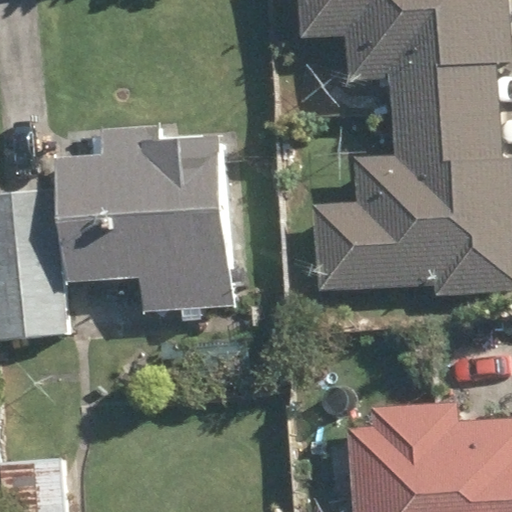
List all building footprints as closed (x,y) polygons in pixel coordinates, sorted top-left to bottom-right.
[(511,0),(323,0),(325,44),(369,42),(370,86),(413,85),(414,119),(511,115),(511,0)] [(511,115),(414,119),(416,162),(377,164),(378,209),(333,211),(337,294),(452,290),(452,299),(511,297),(511,115)] [(160,285),(161,313),(253,310),(249,146),(189,148),(189,135),(130,137),(131,163),(88,166),(92,287),(160,285)] [(0,205),(0,234),(8,348),(85,343),(77,201),(0,205)] [(3,358),(3,376),(13,376),(13,358),(3,358)] [(370,434),(374,511),(511,511),(511,425),(481,427),(480,409),(395,413),(396,433),(370,434)] [(23,468),(24,511),(89,511),(88,466),(23,468)]
